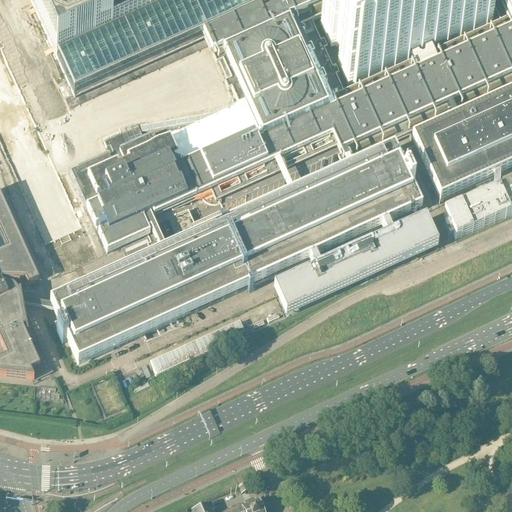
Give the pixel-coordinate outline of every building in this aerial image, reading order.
[(511,0),(31,0),(72,94),(219,27),(225,39),(236,64),(227,68),(261,145),(257,147),(267,169),(199,199),(184,167),(180,169),(194,200),(173,209),(175,212),(329,143),(332,141),(339,158),(356,150),(342,120),(362,111),(359,105),(497,42),(499,45),(500,49),(510,45),(511,43),(511,0)] [(362,111),(342,120),(356,150),(359,157),(368,153),(369,153),(370,153),(369,152),(381,147),(382,147),(383,147),(383,146),(389,144),(395,141),(395,142),(396,141),(396,140),(407,135),(407,136),(408,136),(410,135),(409,134),(410,134),(412,137),(409,138),(411,143),(415,152),(417,156),(418,158),(419,161),(422,168),(423,170),(429,183),(430,186),(439,205),(475,189),(491,182),(492,181),(511,172),(511,43),(510,45),(500,49),(499,45),(497,42),(359,105),(362,111)] [(56,98),(61,96),(55,84),(50,87),(56,98)] [(267,169),(257,147),(259,146),(258,143),(256,144),(242,113),(174,144),(184,167),(199,199),(267,169)] [(84,170),(74,174),(71,175),(82,202),(87,212),(86,212),(106,258),(121,252),(130,270),(50,306),(61,330),(56,332),(62,345),(67,343),(78,368),(247,291),(249,294),(253,292),(251,289),(308,263),(314,261),(375,233),(381,231),(387,228),(421,213),(410,189),(414,187),(407,174),(404,175),(393,151),(358,167),(347,172),(323,183),(317,186),(258,212),(251,215),(224,228),(222,224),(218,226),(219,230),(208,235),(206,230),(197,234),(194,226),(190,217),(173,224),(167,212),(173,209),(194,200),(180,169),(169,146),(156,152),(155,149),(150,139),(143,142),(140,134),(138,129),(137,126),(119,132),(124,151),(123,151),(123,152),(115,155),(108,159),(107,158),(106,159),(98,163),(97,163),(97,164),(85,169),(84,169),(84,170)] [(511,184),(443,215),(448,226),(454,238),(455,241),(511,215),(511,184)] [(0,378),(32,382),(33,383),(52,374),(22,307),(20,295),(17,296),(16,295),(16,294),(15,293),(13,292),(12,291),(10,290),(9,290),(7,290),(5,290),(4,282),(25,283),(28,288),(38,283),(0,198),(0,378)] [(308,276),(273,292),(285,319),(437,251),(425,223),(397,236),(391,239),(387,228),(381,231),(385,241),(319,271),(314,261),(308,263),(312,271),(310,271),(311,275),(308,276)] [(156,378),(245,338),(239,324),(150,365),(156,378)] [(261,511),(258,504),(255,506),(254,503),(249,505),(230,511),(209,511),(208,508),(198,511),(261,511)]
